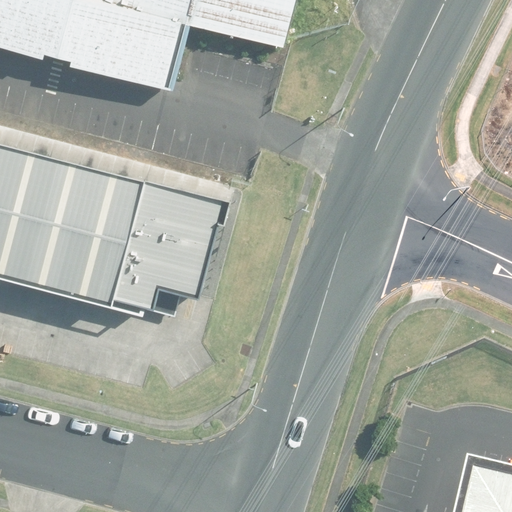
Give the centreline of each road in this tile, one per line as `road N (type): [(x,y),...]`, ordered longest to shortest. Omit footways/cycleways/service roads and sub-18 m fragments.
road 1 (secondary): [(360,191),(259,507)]
road 2 (unclassified): [(0,435),(259,507)]
road 3 (secondary): [(435,0),(396,80),(360,191)]
road 4 (unclassified): [(360,191),(511,262)]
